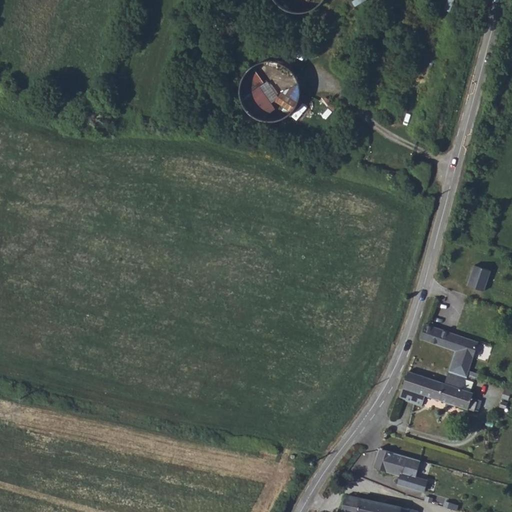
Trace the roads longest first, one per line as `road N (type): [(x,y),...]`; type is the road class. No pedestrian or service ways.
road 1 (tertiary): [(300,511),(395,371),(502,0)]
road 2 (track): [(0,376),(245,430),(333,458)]
road 3 (track): [(357,432),(511,477)]
road 4 (unknown): [(373,407),(420,433),(465,442),(485,413),(481,389)]
road 5 (unknown): [(308,497),(364,489),(441,511)]
